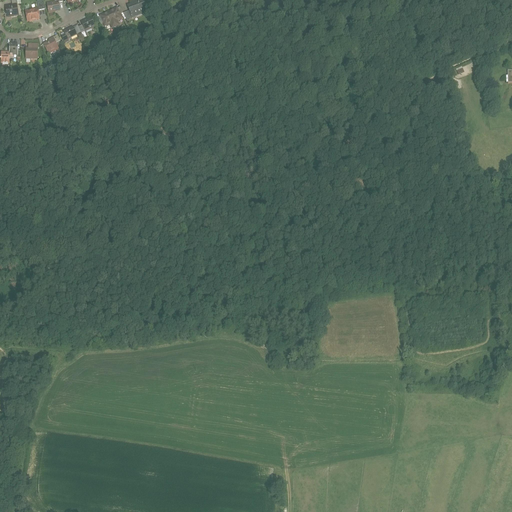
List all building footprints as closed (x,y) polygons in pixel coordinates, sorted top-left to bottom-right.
[(36,2),(38,12),(44,11),(41,0),(38,0),(39,1),(36,2)] [(128,13),(122,15),(125,21),(126,21),(127,22),(131,20),(131,21),(140,17),(140,16),(144,15),(142,10),(145,9),(141,0),(138,0),(128,4),(129,7),(126,8),(128,13)] [(58,2),(54,3),(46,4),(48,15),(60,13),(58,4),(58,2)] [(16,5),(4,8),(6,20),(18,18),(16,5)] [(103,15),(98,17),(103,29),(108,26),(111,31),(119,27),(117,22),(122,20),(120,16),(117,10),(116,8),(112,10),(113,12),(111,13),(110,11),(105,14),(106,15),(104,16),(103,15)] [(37,10),(23,12),(26,24),(39,21),(37,10)] [(81,27),(84,33),(94,29),(89,19),(79,23),(81,27)] [(68,43),(67,41),(76,37),(75,36),(72,29),(72,28),(62,32),(64,36),(61,38),(64,45),(68,43)] [(56,37),(52,39),(57,49),(62,47),(56,37)] [(57,49),(52,39),(42,44),(48,56),(52,54),(51,52),(57,49)] [(8,53),(8,59),(16,59),(17,53),(17,44),(8,44),(8,53)] [(37,61),(37,45),(27,45),(27,49),(25,49),(25,61),(37,61)] [(8,53),(0,53),(0,63),(0,65),(8,65),(8,59),(8,53)]
